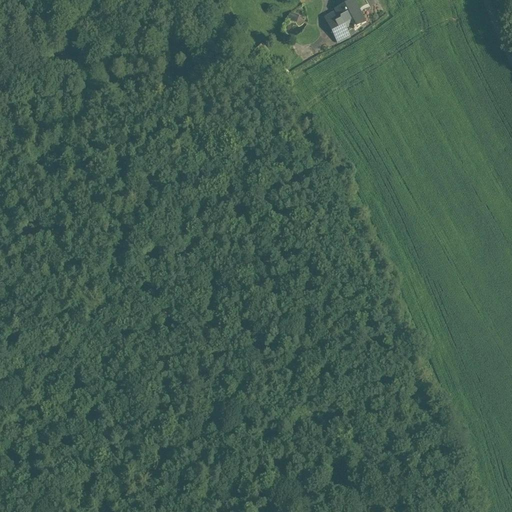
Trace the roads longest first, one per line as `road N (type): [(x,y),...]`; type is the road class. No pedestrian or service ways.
road 1 (track): [(194,81),(189,130),(228,211),(287,279),(367,470)]
road 2 (track): [(0,120),(46,100),(194,81)]
